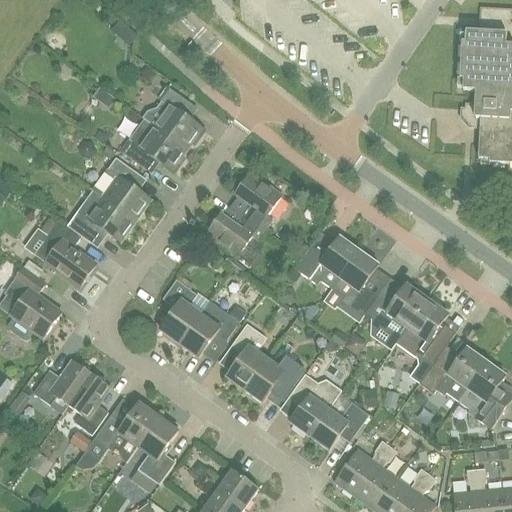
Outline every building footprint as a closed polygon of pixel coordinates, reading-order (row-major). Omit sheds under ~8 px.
[(511,14),(482,13),(481,35),(468,34),(467,46),(462,46),(461,81),(465,81),(464,93),(476,94),(476,107),(466,107),(465,120),(472,126),(480,127),(479,160),(490,161),(489,165),(511,165),(511,14)] [(158,101),(161,104),(157,110),(148,113),(143,120),(144,121),(187,152),(192,145),(195,147),(205,133),(182,117),(190,106),(167,89),(158,101)] [(187,152),(144,121),(122,154),(144,170),(152,159),(175,175),(185,161),(182,159),(187,152)] [(116,161),(101,183),(94,193),(136,223),(151,202),(132,188),(139,178),(116,161)] [(254,208),(246,219),(281,243),(287,235),(271,224),(273,222),(268,218),(283,198),(251,175),(236,196),(254,208)] [(121,244),(136,223),(94,193),(93,194),(104,202),(98,211),(86,203),(68,229),(82,239),(91,245),(102,230),(121,244)] [(258,243),(265,233),(280,244),(281,243),(246,219),(239,229),(222,217),(207,238),(238,260),(253,239),(258,243)] [(74,250),(82,239),(68,229),(59,223),(57,226),(50,221),(37,239),(44,244),(35,256),(80,289),(97,266),(74,250)] [(333,292),(359,254),(340,240),(325,261),(311,250),(295,271),(318,288),(321,283),(333,292)] [(379,268),(359,254),(333,292),(344,300),(341,304),(358,317),(374,295),(364,288),(379,268)] [(11,318),(14,320),(8,330),(27,344),(34,334),(44,341),(62,315),(38,298),(46,286),(23,270),(15,282),(29,292),(11,318)] [(181,347),(211,304),(204,314),(193,306),(199,298),(178,283),(164,302),(177,311),(161,332),(181,347)] [(397,346),(428,303),(407,288),(393,307),(379,297),(366,317),(391,335),(389,341),(397,346)] [(455,336),(443,327),(449,318),(441,312),(442,308),(432,301),(428,303),(397,346),(413,358),(421,356),(434,366),(437,361),(455,336)] [(240,325),(230,318),(211,304),(181,347),(200,360),(217,338),(226,345),(240,325)] [(227,379),(246,393),(268,362),(258,355),(268,341),(248,326),(231,349),(243,358),(227,379)] [(458,403),(486,364),(467,351),(452,371),(437,361),(434,366),(419,385),(434,396),(436,392),(445,398),(447,396),(458,403)] [(304,372),(293,364),(285,358),(282,363),(272,365),(268,362),(246,393),(263,405),(279,384),(290,391),(304,372)] [(70,409),(92,377),(73,363),(61,380),(50,373),(34,396),(51,408),(57,400),(70,409)] [(511,401),(511,396),(499,388),(507,378),(486,364),(458,403),(470,412),(468,415),(491,431),(511,401)] [(291,425),(311,440),(341,397),(341,396),(330,412),(319,403),(327,392),(306,376),(296,390),(310,400),(291,425)] [(111,390),(92,377),(70,409),(81,416),(75,425),(92,437),(108,414),(99,407),(111,390)] [(370,418),(353,405),(341,397),(311,440),(330,454),(346,432),(355,439),(370,418)] [(138,449),(159,420),(139,406),(124,427),(111,418),(93,443),(85,454),(75,469),(83,472),(93,470),(96,467),(109,449),(114,453),(116,450),(119,452),(119,454),(119,455),(122,462),(123,462),(124,463),(126,465),(138,449)] [(179,434),(176,432),(177,430),(176,428),(166,421),(164,421),(162,423),(159,420),(138,449),(149,457),(131,482),(151,496),(158,486),(160,488),(176,465),(163,455),(179,434)] [(69,444),(85,454),(93,443),(77,432),(69,444)] [(354,497),(390,449),(383,443),(375,454),(375,457),(372,462),(358,451),(335,483),(354,497)] [(373,511),(397,479),(383,469),(386,465),(390,464),(398,454),(390,449),(354,497),(373,511)] [(373,511),(401,511),(429,476),(422,471),(413,482),(414,485),(411,489),(397,479),(373,511)] [(504,511),(502,491),(485,493),(485,487),(487,484),(485,471),(476,472),(479,511),(504,511)] [(207,472),(201,480),(244,511),(259,491),(232,472),(223,484),(207,472)] [(479,511),(476,472),(466,473),(467,485),(471,489),(471,494),(453,496),(454,511),(479,511)] [(433,511),(437,508),(423,498),(422,497),(425,492),(428,492),(435,481),(429,476),(401,511),(433,511)] [(244,511),(201,480),(195,488),(212,500),(204,511),(244,511)] [(511,511),(511,490),(502,491),(504,511),(511,511)]
